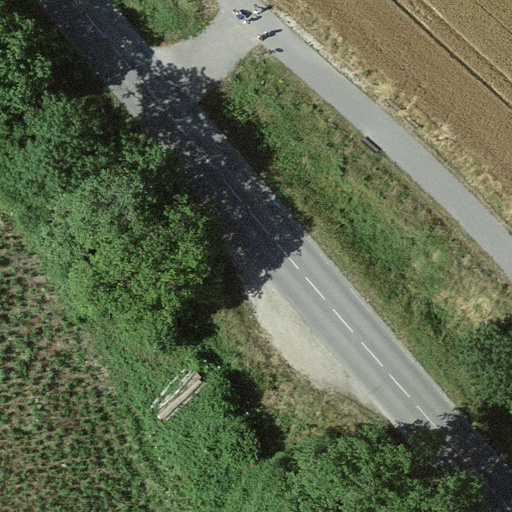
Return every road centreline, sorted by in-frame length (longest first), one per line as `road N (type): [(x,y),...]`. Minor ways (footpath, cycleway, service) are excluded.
road 1 (unclassified): [(511,506),(79,0)]
road 2 (track): [(246,0),(154,85)]
